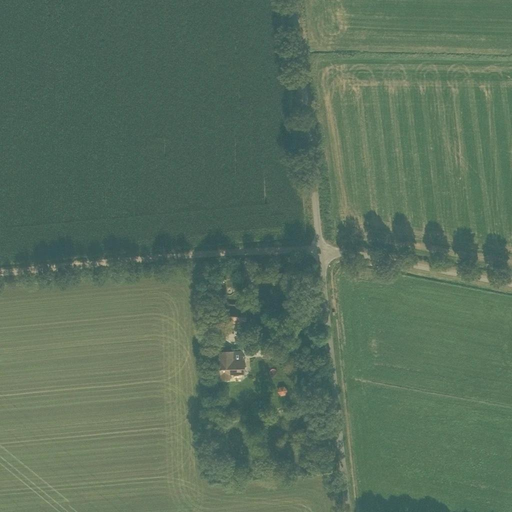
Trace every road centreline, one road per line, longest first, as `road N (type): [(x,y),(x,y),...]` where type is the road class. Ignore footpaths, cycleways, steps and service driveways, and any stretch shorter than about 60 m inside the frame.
road 1 (track): [(0,271),(318,248)]
road 2 (unclassified): [(346,511),(318,248)]
road 3 (unclassified): [(318,248),(298,0)]
road 4 (unclassified): [(511,286),(318,248)]
